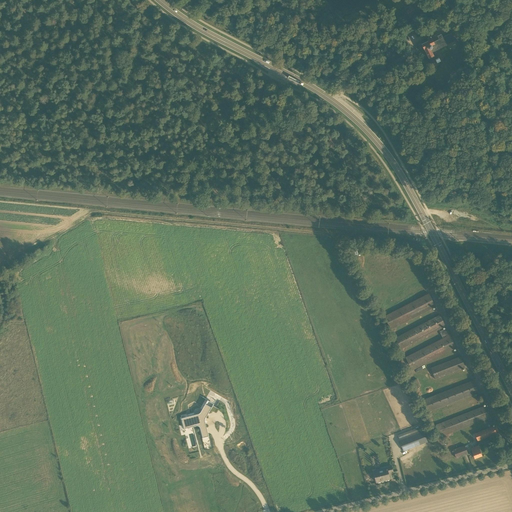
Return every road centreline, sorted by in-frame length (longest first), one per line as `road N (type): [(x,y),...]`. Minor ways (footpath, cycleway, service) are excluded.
road 1 (track): [(0,270),(95,215),(364,236),(433,249)]
road 2 (track): [(10,0),(33,20),(58,7),(215,146),(262,134),(320,101)]
road 3 (primary): [(511,390),(400,173),(328,97)]
road 4 (unclassified): [(319,511),(511,465)]
road 5 (primary): [(310,86),(207,35),(158,0)]
